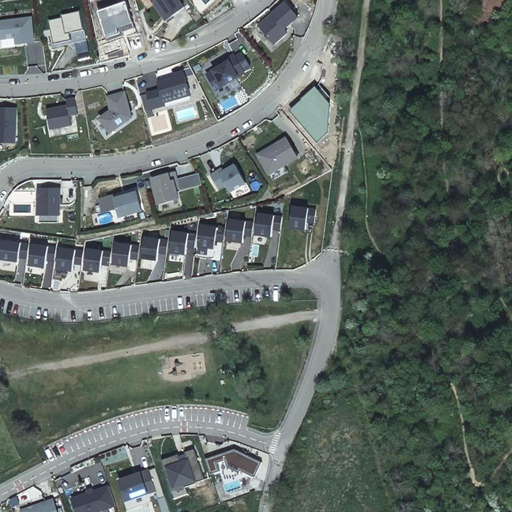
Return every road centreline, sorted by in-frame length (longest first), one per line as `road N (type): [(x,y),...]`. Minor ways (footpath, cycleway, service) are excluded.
road 1 (residential): [(326,0),(302,58),(238,120),(138,159),(29,164),(0,185)]
road 2 (residential): [(326,276),(66,300),(0,289)]
road 3 (residential): [(0,494),(143,431),(205,427),(283,447)]
road 4 (residential): [(0,90),(80,83),(145,66),(213,38),(265,0)]
road 5 (track): [(360,0),(326,276)]
road 6 (track): [(323,341),(346,346),(395,511)]
road 7 (residential): [(326,276),(329,318),(283,447)]
